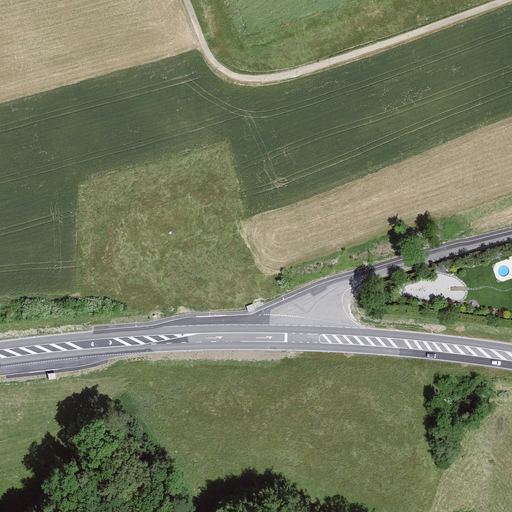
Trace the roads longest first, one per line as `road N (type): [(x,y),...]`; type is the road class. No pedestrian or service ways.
road 1 (track): [(509,0),(260,80),(216,64),(186,0)]
road 2 (primary): [(296,338),(132,340),(0,354)]
road 3 (unclassified): [(296,338),(307,312),(346,283),(511,234)]
road 4 (primary): [(511,356),(296,338)]
